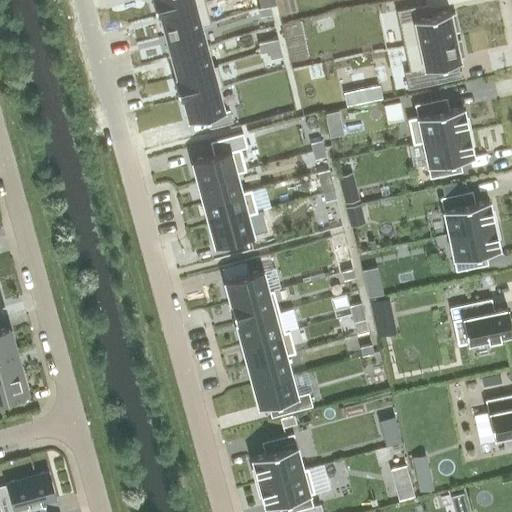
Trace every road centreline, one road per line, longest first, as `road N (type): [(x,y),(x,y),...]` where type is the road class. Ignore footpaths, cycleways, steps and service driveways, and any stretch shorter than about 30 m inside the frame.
road 1 (residential): [(223,511),(82,0)]
road 2 (residential): [(0,146),(73,425)]
